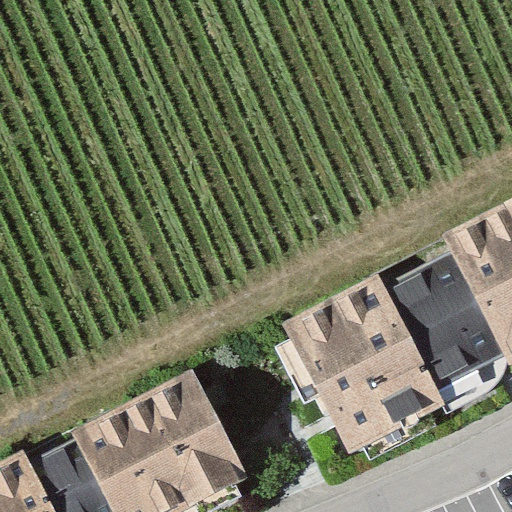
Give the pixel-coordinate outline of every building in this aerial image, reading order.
[(511,198),(436,237),(442,244),(500,363),(511,357),(511,198)] [(442,244),(379,275),(437,392),(500,363),(442,244)] [(379,275),(279,323),(341,442),(437,392),(379,275)] [(191,365),(66,426),(106,511),(162,511),(245,470),(191,365)] [(106,511),(66,426),(16,450),(45,511),(106,511)] [(45,511),(16,450),(0,457),(0,511),(45,511)]
